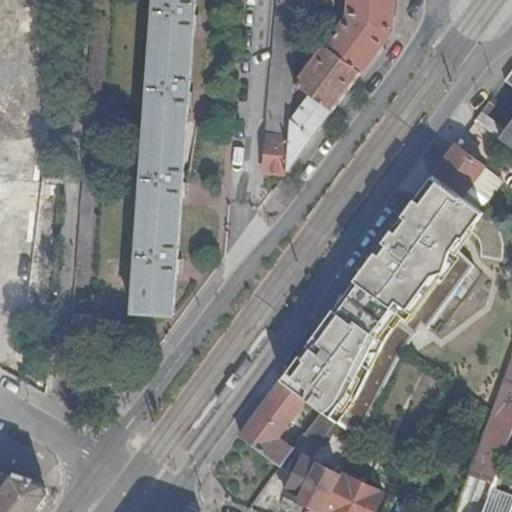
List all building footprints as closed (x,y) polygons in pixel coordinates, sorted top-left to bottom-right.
[(20,0),(0,0),(0,115),(48,103),(20,0)] [(156,0),(135,309),(133,309),(133,311),(175,314),(175,312),(174,312),(197,0),(156,0)] [(271,117),(292,119),(294,100),(295,90),(296,82),(299,41),(301,28),(303,1),(303,0),(280,0),(279,18),(271,117)] [(395,0),(303,0),(303,1),(336,4),(335,0),(352,0),(351,14),(348,12),(338,24),(342,27),(328,48),(362,73),(393,31),(395,0)] [(292,119),(288,174),(336,108),(362,73),(328,48),(301,28),(299,41),(317,54),(296,82),(295,90),(308,99),(292,119)] [(511,108),(506,117),(490,105),(479,121),(511,144),(511,108)] [(282,173),(288,174),(292,119),(271,117),(266,172),(272,172),(272,175),(282,176),(282,173)] [(457,145),(434,174),(435,175),(458,146),(457,145)] [(486,166),(458,146),(435,175),(463,196),(486,166)] [(486,166),(463,196),(481,209),(504,180),(486,166)] [(463,196),(435,175),(434,174),(284,381),(307,398),(323,410),(335,419),(360,437),(406,347),(407,348),(422,326),(428,330),(474,266),(459,245),(484,212),(481,209),(463,196)] [(0,177),(0,301),(41,304),(49,181),(0,177)] [(73,315),(72,335),(91,336),(92,317),(73,315)] [(511,355),(492,411),(468,476),(493,486),(511,431),(511,355)] [(307,398),(284,381),(242,438),(244,439),(269,457),(282,466),(293,451),(278,440),(307,398)] [(335,419),(323,410),(306,433),(319,442),(335,419)] [(322,511),(341,474),(306,457),(290,487),(302,494),(300,500),(322,511)] [(0,511),(37,511),(48,497),(42,484),(0,469),(0,511)] [(376,511),(385,493),(346,474),(327,510),(330,511),(376,511)] [(422,483),(406,476),(399,492),(395,502),(411,508),(422,483)] [(302,494),(290,487),(286,494),(300,500),(302,494)] [(510,511),(511,509),(511,496),(491,489),(483,511),(510,511)]
